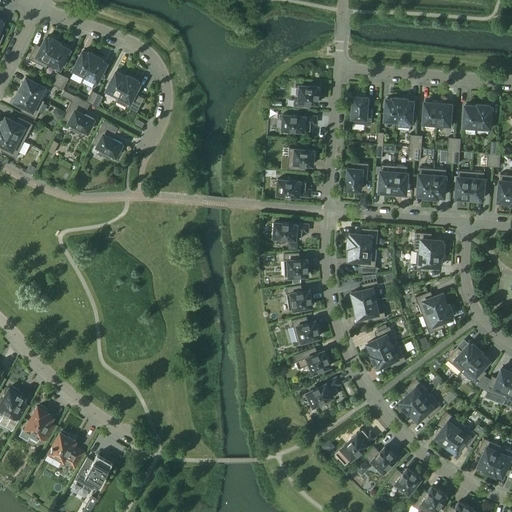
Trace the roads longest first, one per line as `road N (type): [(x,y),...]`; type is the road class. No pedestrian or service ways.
road 1 (residential): [(511,504),(440,470),(369,400),(329,305),(325,212)]
road 2 (residential): [(146,152),(167,102),(157,62),(131,41),(37,6)]
road 3 (residential): [(0,318),(73,396),(132,435)]
road 4 (residential): [(337,67),(511,81)]
road 5 (residential): [(325,212),(337,67)]
road 6 (residential): [(325,212),(466,224)]
road 7 (residential): [(511,344),(486,325),(469,293),(466,224)]
